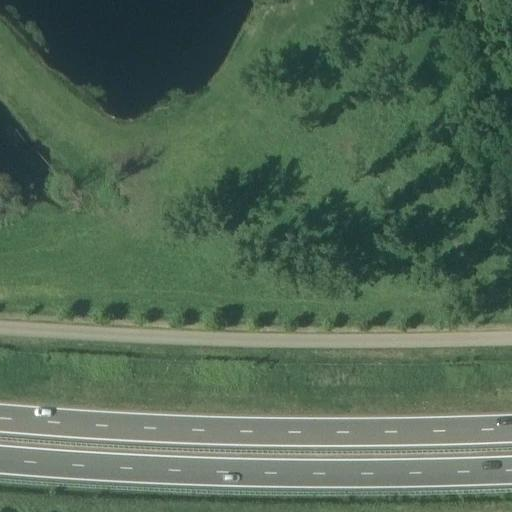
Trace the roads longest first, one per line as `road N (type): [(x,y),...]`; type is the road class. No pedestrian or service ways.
road 1 (trunk): [(0,460),(268,474),(511,471)]
road 2 (trunk): [(511,429),(291,433),(0,419)]
road 3 (unclassified): [(0,319),(511,330)]
